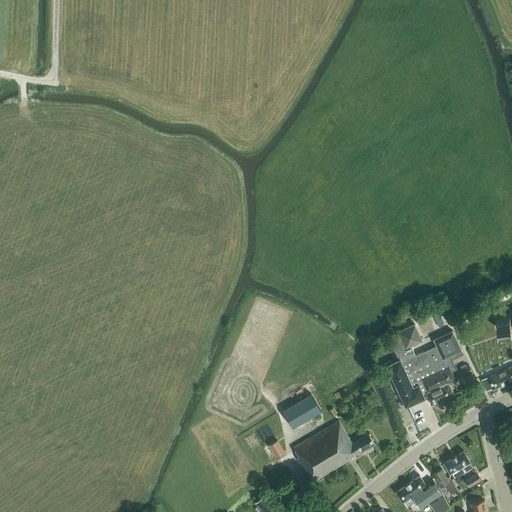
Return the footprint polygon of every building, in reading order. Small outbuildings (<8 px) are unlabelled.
[(445,311),(442,305),(434,308),(436,315),(445,311)] [(511,310),(510,309),(509,308),(499,309),(500,314),(496,314),(497,328),(511,326),(511,327),(511,326),(511,310)] [(425,397),(423,393),(417,381),(416,380),(413,374),(417,373),(418,374),(423,372),(422,369),(431,365),(427,356),(425,351),(416,355),(411,345),(422,340),(415,323),(398,331),(401,336),(391,341),(399,359),(387,364),(406,406),(419,400),(425,398),(424,397),(425,397)] [(448,382),(455,378),(451,370),(457,368),(455,363),(454,363),(452,360),(464,355),(453,330),(434,339),(437,345),(425,351),(427,356),(431,365),(422,369),(423,372),(418,374),(417,373),(413,374),(416,380),(417,381),(423,393),(426,392),(448,381),(448,382)] [(493,388),(511,379),(511,364),(487,377),(493,388)] [(464,375),(472,371),(469,365),(457,370),(460,376),(464,375)] [(472,371),(464,375),(469,386),(477,382),(472,371)] [(426,392),(432,404),(454,394),(448,382),(448,381),(426,392)] [(316,414),(321,410),(311,393),(284,409),(294,427),(297,425),(299,428),(318,417),(316,414)] [(352,456),(375,442),(369,432),(352,442),(339,420),(293,447),(299,455),(297,457),(312,482),(352,457),(352,456)] [(276,456),(284,451),(277,440),(270,444),(276,456)] [(464,450),(454,456),(444,462),(451,473),(452,472),(455,476),(473,466),(470,461),(464,450)] [(441,485),(440,486),(445,495),(448,493),(443,484),(445,483),(448,489),(453,486),(450,480),(449,481),(442,468),(434,473),(441,485)] [(470,486),(481,479),(477,472),(466,479),(470,486)] [(420,475),(396,491),(403,502),(406,499),(407,501),(410,499),(409,498),(412,495),(421,507),(429,502),(436,511),(442,511),(450,506),(442,492),(434,480),(427,485),(420,475)] [(270,511),(278,504),(266,492),(255,502),(265,511),(270,511)] [(472,511),(482,511),(487,511),(485,499),(471,502),(472,511)]
